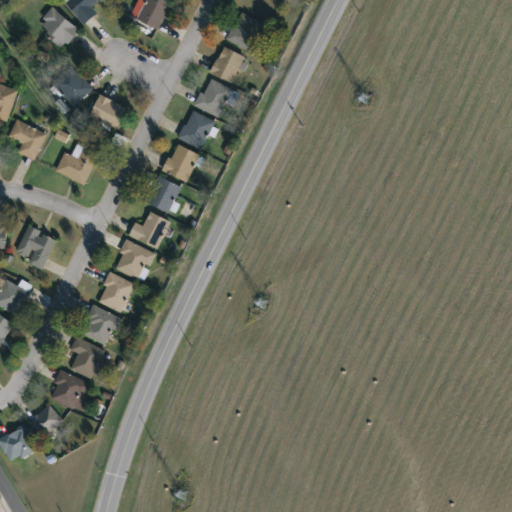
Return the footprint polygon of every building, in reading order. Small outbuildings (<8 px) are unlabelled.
[(100,0),(92,6),(98,14),(84,25),(67,2),(69,0),(100,0)] [(171,0),(175,2),(160,30),(136,18),(145,0),(171,0)] [(265,24),(251,52),(227,40),(241,12),(265,24)] [(213,70),(225,47),(245,57),(233,80),(213,70)] [(75,103),(53,81),(70,63),(93,84),(75,103)] [(234,87),(220,114),(196,102),(210,75),(234,87)] [(0,83),(13,83),(13,118),(0,118),(0,83)] [(118,126),(90,115),(99,92),(126,103),(118,126)] [(215,119),(201,146),(178,134),(193,107),(215,119)] [(47,132),(34,157),(18,149),(23,141),(9,133),(18,116),(47,132)] [(187,179),(163,168),(176,140),(200,151),(187,179)] [(99,151),(85,181),(56,168),(65,149),(72,152),(77,141),(99,151)] [(181,183),(168,210),(147,199),(160,173),(181,183)] [(135,220),(143,223),(150,209),(170,218),(157,245),(129,232),(135,220)] [(43,265),(15,251),(29,222),(57,236),(43,265)] [(155,249),(144,278),(114,266),(126,237),(155,249)] [(134,281),(121,309),(97,298),(110,270),(134,281)] [(15,311),(0,301),(0,287),(7,276),(18,283),(22,277),(32,284),(15,311)] [(122,316),(108,343),(81,330),(95,302),(122,316)] [(0,310),(15,322),(0,343),(0,310)] [(106,348),(93,376),(71,365),(78,351),(71,347),(77,334),(106,348)] [(80,407),(49,395),(61,368),(91,380),(80,407)] [(65,419),(45,437),(29,419),(49,401),(65,419)] [(11,460),(0,438),(0,435),(25,423),(37,447),(11,460)]
